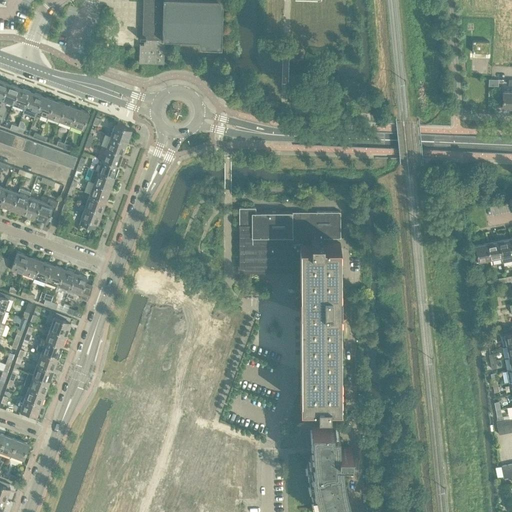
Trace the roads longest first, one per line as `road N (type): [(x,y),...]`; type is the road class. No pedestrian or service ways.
road 1 (secondary): [(254,131),(511,145)]
road 2 (residential): [(267,511),(268,444),(291,350)]
road 3 (secondary): [(23,67),(154,114)]
road 4 (secondary): [(157,100),(25,61)]
road 5 (residential): [(116,269),(0,227)]
